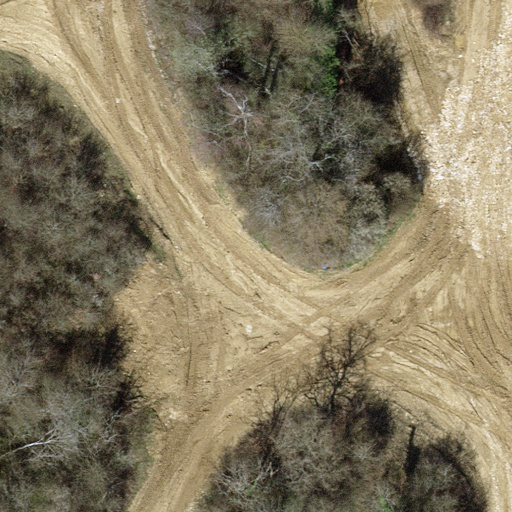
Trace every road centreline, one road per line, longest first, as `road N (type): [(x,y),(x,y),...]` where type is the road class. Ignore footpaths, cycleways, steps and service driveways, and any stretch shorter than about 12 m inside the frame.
road 1 (track): [(441,376),(263,326),(200,237),(65,0)]
road 2 (track): [(511,10),(441,376)]
road 3 (track): [(149,511),(263,326)]
